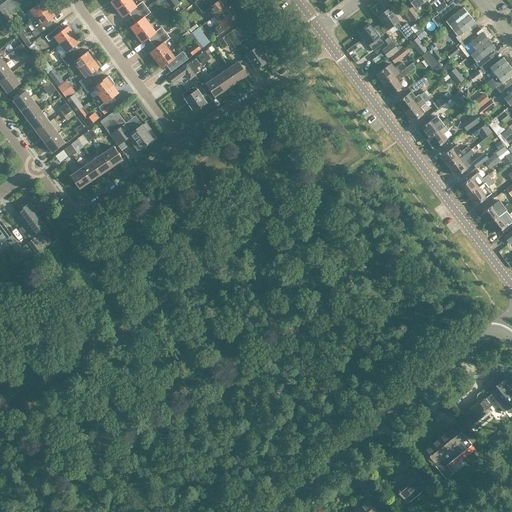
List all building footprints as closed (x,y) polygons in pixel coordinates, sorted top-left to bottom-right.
[(9,0),(8,0),(4,3),(11,13),(16,9),(9,0)] [(22,4),(18,0),(9,0),(16,9),(22,4)] [(118,10),(131,0),(114,0),(112,2),(118,10)] [(131,0),(118,10),(124,18),(130,14),(133,18),(146,7),(143,3),(137,7),(131,0)] [(172,8),(165,0),(156,0),(166,12),(172,8)] [(166,0),(172,8),(178,3),(175,0),(166,0)] [(228,7),(228,6),(223,0),(221,0),(217,3),(214,0),(212,0),(200,9),(203,14),(210,9),(215,17),(228,7)] [(426,0),(425,0),(408,0),(415,9),(426,0)] [(436,0),(431,5),(438,14),(447,6),(442,0),(436,0)] [(36,18),(49,8),(44,1),(38,5),(35,1),(21,11),(24,16),(31,11),(36,18)] [(11,13),(4,3),(0,6),(0,10),(5,17),(11,13)] [(228,7),(215,17),(221,24),(214,29),(219,36),(234,25),(229,19),(234,14),(236,13),(230,5),(228,6),(228,7)] [(453,29),(469,16),(463,8),(457,12),(451,5),(431,20),(438,29),(447,22),(452,29),(453,29)] [(36,18),(42,26),(32,33),(36,38),(53,25),(50,21),(56,16),(49,8),(36,18)] [(411,8),(406,12),(413,21),(418,17),(411,8)] [(137,36),(150,25),(145,18),(151,13),(148,9),(134,20),(137,23),(131,28),(137,36)] [(401,28),(397,22),(398,21),(389,9),(379,17),(388,29),(394,25),(398,31),(399,30),(405,38),(414,32),(407,23),(401,28)] [(170,18),(175,14),(171,10),(166,13),(170,18)] [(185,10),(179,15),(182,20),(189,15),(185,10)] [(475,30),(472,26),(475,23),(469,16),(453,29),(458,36),(456,38),(459,42),(475,30)] [(194,22),(188,27),(192,32),(198,27),(194,22)] [(0,30),(2,33),(9,27),(7,23),(0,28),(0,30)] [(378,37),(369,24),(358,32),(367,45),(373,40),(379,48),(384,44),(378,37)] [(150,25),(137,36),(143,43),(149,39),(152,43),(166,32),(162,28),(156,33),(150,25)] [(9,27),(2,33),(4,37),(12,31),(9,27)] [(61,45),(74,34),(68,27),(63,31),(60,27),(46,38),(49,42),(55,37),(61,45)] [(28,47),(32,44),(25,35),(27,34),(23,28),(17,32),(28,47)] [(186,28),(177,35),(181,41),(190,34),(186,28)] [(205,42),(206,38),(199,29),(192,34),(203,48),(208,45),(205,42)] [(420,29),(415,33),(420,40),(426,36),(420,29)] [(241,45),(236,39),(232,32),(227,35),(232,43),(236,48),(241,45)] [(476,51),(489,41),(483,33),(478,37),(474,33),(461,44),(464,49),(471,44),(476,51)] [(74,34),(61,45),(66,52),(60,57),(64,61),(78,51),(75,47),(80,42),(74,34)] [(150,53),(156,60),(169,50),(164,43),(170,38),(167,34),(152,44),(156,49),(150,53)] [(232,43),(227,35),(218,41),(224,49),(232,43)] [(476,63),(479,68),(496,55),(492,50),(495,48),(489,41),(476,51),(471,55),(476,63)] [(237,51),(244,62),(249,58),(256,69),(268,61),(258,46),(255,49),(251,42),(237,51)] [(17,54),(25,48),(22,44),(14,50),(17,54)] [(399,51),(394,44),(383,52),(388,59),(399,51)] [(189,51),(193,56),(201,50),(197,45),(189,51)] [(395,64),(408,54),(404,47),(390,58),(395,64)] [(447,54),(451,59),(460,52),(456,47),(447,54)] [(25,48),(17,54),(20,57),(27,51),(25,48)] [(156,60),(162,68),(168,64),(171,68),(174,66),(176,68),(189,59),(183,52),(175,58),(169,50),(156,60)] [(90,51),(83,57),(79,53),(65,63),(69,68),(75,63),(81,70),(96,59),(90,51)] [(206,51),(202,54),(207,62),(211,59),(206,51)] [(422,56),(425,60),(432,55),(429,51),(422,56)] [(207,62),(202,54),(198,56),(203,64),(207,62)] [(496,76),(509,66),(503,58),(498,62),(495,58),(481,70),(484,74),(491,69),(496,76)] [(43,59),(38,62),(47,73),(51,70),(43,59)] [(96,59),(81,70),(86,78),(80,82),(83,87),(98,76),(94,72),(102,66),(96,59)] [(199,71),(197,68),(201,66),(196,59),(188,64),(195,74),(199,71)] [(239,62),(228,70),(237,83),(248,76),(239,62)] [(0,82),(13,73),(5,63),(0,66),(0,82)] [(392,64),(387,67),(386,67),(376,74),(384,84),(406,68),(403,63),(395,68),(392,64)] [(40,68),(37,64),(29,70),(32,74),(40,68)] [(410,72),(415,68),(412,64),(407,68),(410,72)] [(195,76),(187,65),(169,78),(173,84),(185,75),(190,80),(195,76)] [(511,69),(509,66),(496,76),(491,80),(497,87),(496,88),(499,93),(511,82),(511,80),(510,77),(511,75),(511,69)] [(406,68),(384,84),(391,94),(401,86),(398,81),(410,72),(407,68),(406,68)] [(457,84),(464,78),(456,68),(449,74),(457,84)] [(62,83),(64,82),(55,70),(49,74),(58,87),(62,83)] [(228,70),(217,77),(226,90),(237,83),(228,70)] [(474,82),(482,76),(478,70),(470,77),(474,82)] [(13,73),(0,82),(8,93),(21,83),(13,73)] [(226,90),(217,77),(206,84),(215,97),(226,90)] [(424,77),(412,86),(416,91),(427,82),(424,77)] [(100,96),(113,86),(107,78),(102,82),(99,78),(85,89),(88,93),(94,89),(100,96)] [(451,78),(445,83),(447,86),(452,86),(455,84),(451,78)] [(54,87),(51,83),(43,89),(46,92),(54,87)] [(62,83),(58,87),(68,100),(72,97),(62,83)] [(511,85),(500,94),(510,106),(511,104),(511,85)] [(113,86),(100,96),(105,103),(99,108),(103,112),(117,102),(114,98),(119,93),(113,86)] [(202,107),(207,103),(195,86),(183,95),(190,106),(189,107),(194,115),(202,110),(201,108),(202,107)] [(57,91),(54,87),(46,92),(49,96),(57,91)] [(21,111),(34,101),(27,91),(14,101),(21,111)] [(407,94),(397,102),(405,112),(423,99),(420,96),(419,95),(416,97),(412,92),(408,95),(407,94)] [(460,92),(452,99),(457,105),(465,98),(460,92)] [(446,93),(433,103),(438,109),(450,99),(446,93)] [(490,100),(484,93),(472,103),(477,110),(490,100)] [(68,100),(67,100),(72,107),(78,102),(73,96),(72,97),(68,100)] [(135,98),(128,103),(131,107),(138,102),(135,98)] [(423,99),(405,112),(408,116),(406,117),(410,123),(412,121),(413,122),(422,114),(424,112),(421,107),(426,103),(425,103),(423,99)] [(42,111),(34,101),(21,111),(29,121),(42,111)] [(481,116),(494,106),(491,101),(478,112),(481,116)] [(69,107),(66,103),(59,109),(61,112),(69,107)] [(72,111),(69,107),(61,112),(64,117),(71,111),(72,111)] [(42,111),(29,121),(36,131),(49,121),(42,111)] [(75,116),(71,111),(64,117),(68,121),(75,116)] [(84,122),(88,127),(99,119),(95,113),(88,118),(84,122)] [(462,124),(467,131),(482,120),(476,113),(462,124)] [(507,127),(511,117),(511,116),(508,114),(502,124),(507,127)] [(110,115),(100,122),(118,146),(128,138),(121,128),(121,127),(119,124),(118,125),(110,115)] [(421,129),(419,131),(423,136),(425,135),(428,139),(445,126),(442,122),(438,116),(431,121),(430,121),(420,129),(421,129)] [(495,118),(487,124),(489,126),(497,120),(495,118)] [(49,121),(36,131),(44,141),(57,131),(60,129),(58,125),(54,128),(50,122),(49,121)] [(121,127),(121,128),(128,138),(130,137),(139,149),(145,145),(146,145),(147,144),(153,139),(142,125),(136,130),(129,121),(121,127)] [(470,132),(475,138),(487,128),(483,123),(470,132)] [(85,128),(82,124),(74,130),(77,133),(85,128)] [(445,126),(428,139),(431,142),(429,144),(433,150),(435,148),(445,141),(441,136),(449,131),(448,130),(445,126)] [(500,127),(494,132),(497,136),(503,131),(500,127)] [(92,129),(88,132),(93,140),(97,137),(92,129)] [(64,142),(57,131),(44,141),(51,151),(64,142)] [(93,140),(88,132),(84,134),(89,142),(93,140)] [(72,144),(68,147),(73,155),(77,152),(72,144)] [(442,157),(440,158),(444,164),(446,163),(449,166),(466,154),(463,150),(461,152),(456,146),(452,149),(441,157),(442,157)] [(485,162),(490,169),(501,161),(501,160),(510,153),(505,146),(495,154),(485,162)] [(73,155),(68,147),(66,148),(64,150),(69,158),(73,155)] [(103,154),(112,168),(123,160),(114,147),(103,154)] [(64,153),(56,159),(62,166),(70,160),(64,153)] [(485,153),(472,163),(476,168),(489,158),(485,153)] [(103,154),(92,161),(102,175),(112,168),(103,154)] [(466,154),(449,166),(456,177),(470,166),(466,161),(470,159),(469,158),(466,154)] [(92,161),(82,168),(91,182),(102,175),(92,161)] [(91,182),(82,168),(71,176),(80,189),(91,182)] [(471,178),(461,186),(468,196),(485,183),(483,180),(482,179),(480,181),(476,175),(471,178)] [(476,205),(492,193),(492,192),(490,194),(486,188),(488,187),(485,183),(468,196),(476,205)] [(501,195),(495,200),(498,205),(505,201),(501,195)] [(38,215),(37,215),(29,204),(18,212),(26,223),(26,224),(36,237),(42,232),(46,237),(54,231),(45,219),(42,221),(38,215)] [(503,206),(496,211),(492,206),(482,213),(490,223),(507,211),(504,207),(503,206)] [(507,211),(490,223),(497,233),(511,221),(511,217),(509,214),(507,211)] [(26,245),(22,248),(1,220),(0,220),(0,251),(10,243),(24,261),(33,254),(26,245)] [(14,235),(19,244),(22,242),(17,233),(14,235)] [(29,242),(36,252),(41,248),(34,239),(29,242)] [(511,387),(505,379),(488,393),(490,396),(486,399),(484,399),(484,401),(479,404),(478,403),(463,415),(472,425),(487,413),(485,411),(496,403),(504,413),(511,406),(511,387)] [(426,452),(423,454),(433,466),(436,466),(440,472),(473,446),(456,425),(425,450),(426,452)] [(499,448),(500,449),(511,440),(511,430),(495,443),(497,446),(496,447),(497,450),(499,448)] [(395,486),(409,503),(434,483),(421,468),(417,471),(415,469),(395,486)] [(456,492),(460,498),(469,491),(464,485),(456,492)] [(387,511),(375,497),(370,502),(368,500),(353,511),(387,511)]
